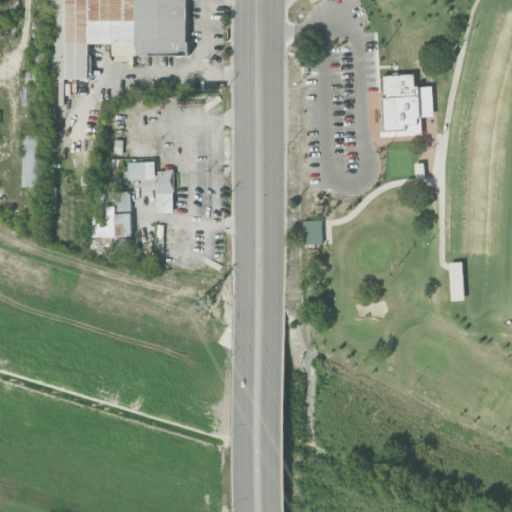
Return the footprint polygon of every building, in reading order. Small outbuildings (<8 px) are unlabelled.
[(50,0),(51,79),(89,79),(89,43),(113,43),(113,55),(187,55),(186,0),(50,0)] [(422,136),(422,117),(433,117),(432,86),(414,87),(414,75),(382,76),(384,137),(422,136)] [(42,187),(43,135),(23,135),(22,187),(42,187)] [(126,180),(155,179),(155,162),(125,162),(126,180)] [(156,171),(157,213),(175,213),(173,170),(156,171)] [(132,192),(109,192),(109,201),(113,201),(113,206),(106,206),(106,218),(93,218),(93,237),(120,237),(120,247),(131,247),(132,192)] [(304,245),(323,244),(322,220),(303,221),(304,245)]
